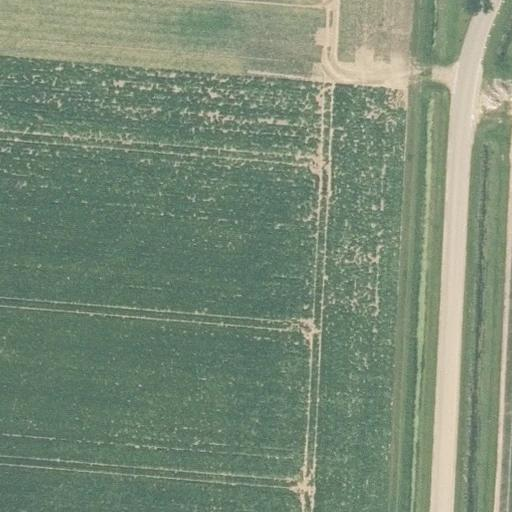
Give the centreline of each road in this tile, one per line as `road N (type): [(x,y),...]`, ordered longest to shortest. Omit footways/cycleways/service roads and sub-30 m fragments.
road 1 (unclassified): [(439,511),(459,123),(468,60),(490,0)]
road 2 (track): [(392,511),(417,37)]
road 3 (track): [(462,95),(506,102),(485,511)]
